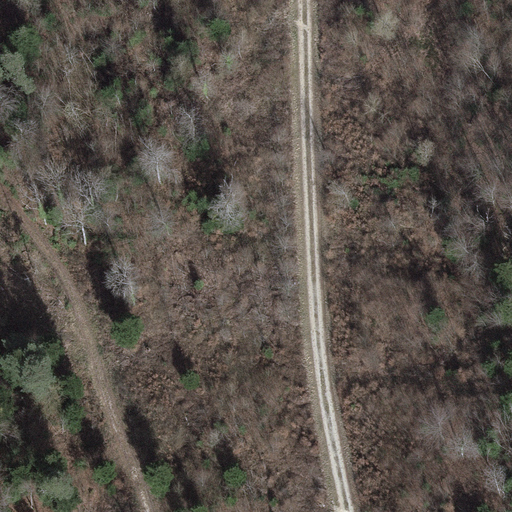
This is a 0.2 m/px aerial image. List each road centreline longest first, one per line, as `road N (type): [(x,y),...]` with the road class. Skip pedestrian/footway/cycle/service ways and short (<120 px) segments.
road 1 (track): [(306,0),(308,186),(342,511)]
road 2 (track): [(146,511),(55,261)]
